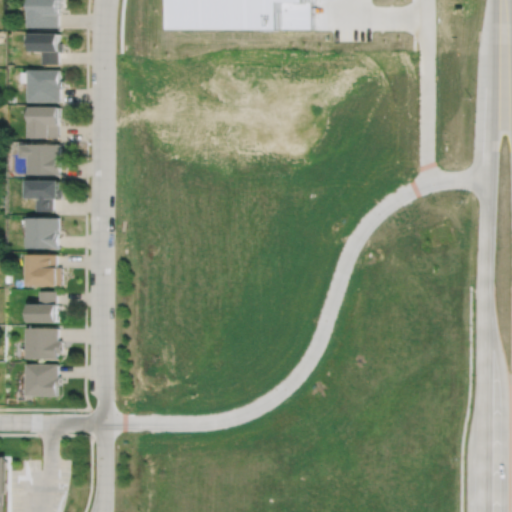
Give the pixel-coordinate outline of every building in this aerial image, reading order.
[(35,0),(35,8),(34,8),(34,26),(61,26),(61,11),(63,11),(63,0),(35,0)] [(177,0),(177,33),(317,35),(317,0),(177,0)] [(35,29),(34,50),(45,50),(44,64),(61,64),(61,49),(66,49),(66,41),(62,41),(62,30),(35,29)] [(31,68),(31,100),(62,100),(63,87),(66,87),(66,79),(63,79),(63,68),(31,68)] [(34,104),(34,120),(33,120),(33,137),(61,137),(61,123),(62,123),(62,104),(34,104)] [(22,142),(22,155),(30,155),(30,174),(62,174),(62,143),(22,142)] [(31,177),(30,196),(40,196),(40,210),(56,210),(57,197),(65,197),(65,189),(62,189),(62,178),(31,177)] [(30,216),(30,247),(62,248),(62,217),(30,216)] [(33,253),(33,284),(66,284),(66,266),(60,266),(60,253),(33,253)] [(44,290),(43,303),(34,303),(33,321),(62,321),(62,303),(60,303),(60,290),(44,290)] [(30,327),(29,357),(61,358),(61,352),(65,352),(66,340),(61,340),(61,327),(30,327)] [(29,363),(29,395),(61,395),(61,384),(64,384),(64,377),(61,377),(61,364),(29,363)] [(0,457),(0,511),(6,511),(6,496),(8,496),(8,457),(0,457)]
